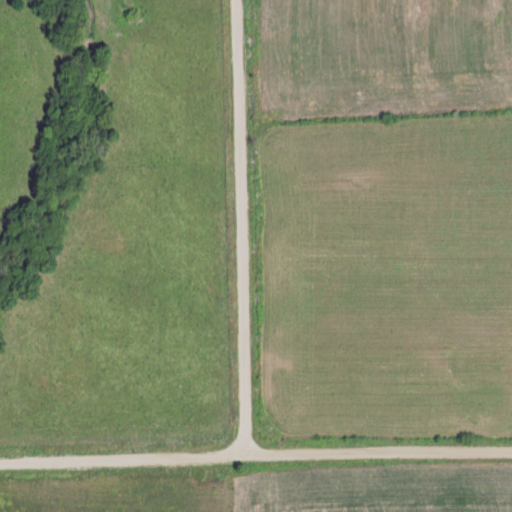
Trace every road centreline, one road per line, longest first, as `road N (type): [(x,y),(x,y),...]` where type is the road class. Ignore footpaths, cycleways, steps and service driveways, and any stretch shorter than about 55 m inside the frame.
road 1 (residential): [(225,0),(240,454)]
road 2 (residential): [(511,453),(240,454)]
road 3 (residential): [(240,454),(0,464)]
